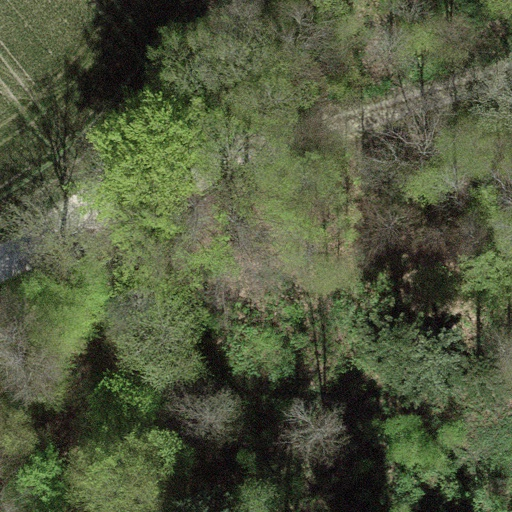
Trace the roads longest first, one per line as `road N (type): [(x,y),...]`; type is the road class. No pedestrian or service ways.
road 1 (track): [(511,75),(140,171)]
road 2 (track): [(0,259),(102,205),(140,171),(249,0)]
